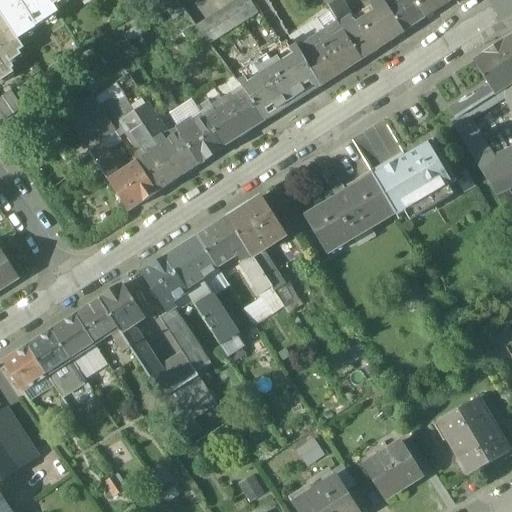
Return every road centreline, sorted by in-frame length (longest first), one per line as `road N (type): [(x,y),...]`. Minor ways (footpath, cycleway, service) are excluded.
road 1 (residential): [(71,288),(511,8)]
road 2 (residential): [(71,288),(0,173)]
